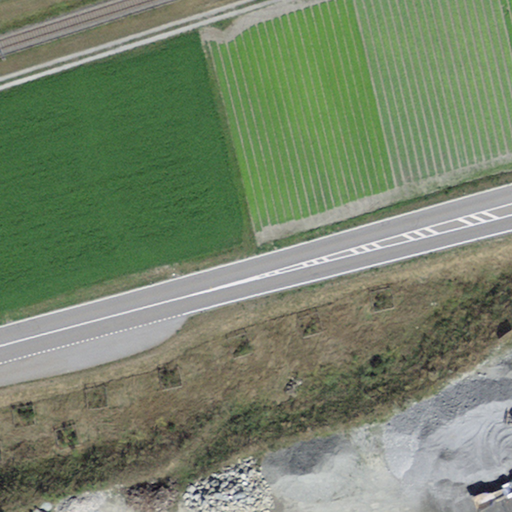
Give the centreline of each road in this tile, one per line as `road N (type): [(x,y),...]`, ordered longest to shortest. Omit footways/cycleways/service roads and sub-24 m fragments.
road 1 (secondary): [(0,351),(511,208)]
road 2 (track): [(0,90),(282,0)]
